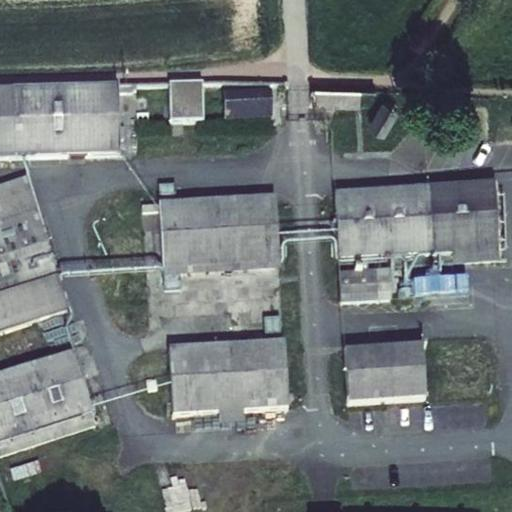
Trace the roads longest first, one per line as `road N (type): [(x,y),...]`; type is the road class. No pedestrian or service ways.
road 1 (residential): [(304,173),(116,179),(57,196),(138,449),(319,449)]
road 2 (residential): [(511,178),(420,183),(374,172),(304,173)]
road 3 (residential): [(313,329),(511,321)]
road 4 (residential): [(319,449),(511,439)]
road 5 (residential): [(313,329),(304,173)]
road 6 (residential): [(319,449),(313,329)]
